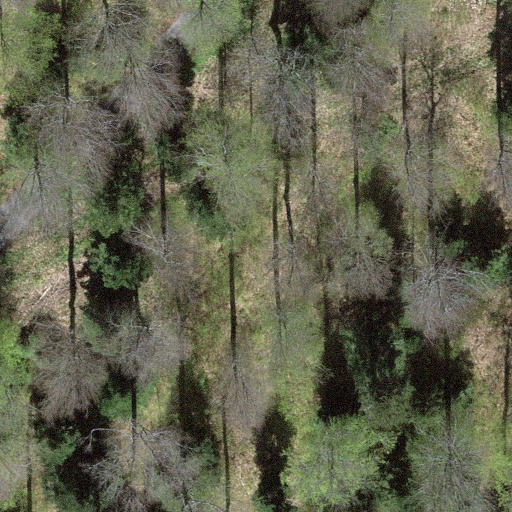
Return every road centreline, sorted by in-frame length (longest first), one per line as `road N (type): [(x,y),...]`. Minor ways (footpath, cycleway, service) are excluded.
road 1 (track): [(0,264),(511,21)]
road 2 (unclassified): [(217,0),(0,224)]
